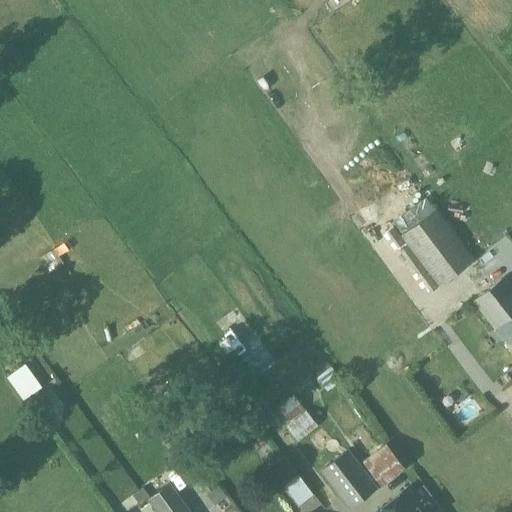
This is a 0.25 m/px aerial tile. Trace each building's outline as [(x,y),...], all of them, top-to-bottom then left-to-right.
[(352,195),(363,211),(391,191),(380,175),(352,195)] [(401,236),(440,287),(475,260),(436,209),(401,236)] [(64,264),(55,249),(40,257),(49,273),(64,264)] [(511,284),(505,276),(473,301),(511,350),(511,284)] [(211,323),(238,361),(260,346),(232,308),(211,323)] [(249,356),(251,370),(267,368),(266,354),(249,356)] [(25,364),(9,376),(38,418),(51,407),(36,390),(41,387),(25,364)] [(331,367),(317,378),(328,392),(342,381),(331,367)] [(298,442),(319,426),(300,402),(284,415),(291,423),(286,426),(298,442)] [(332,434),(309,445),(316,459),(339,448),(332,434)] [(405,468),(386,443),(362,462),(382,487),(405,468)] [(348,449),(320,470),(350,510),(378,488),(348,449)] [(313,494),(284,456),(264,471),(279,490),(284,486),(299,506),(313,494)] [(198,459),(184,469),(203,497),(217,487),(198,459)] [(150,497),(148,499),(157,511),(191,511),(170,482),(150,497)] [(143,488),(132,495),(139,505),(148,499),(150,497),(143,488)] [(424,511),(406,488),(375,511),(424,511)]
